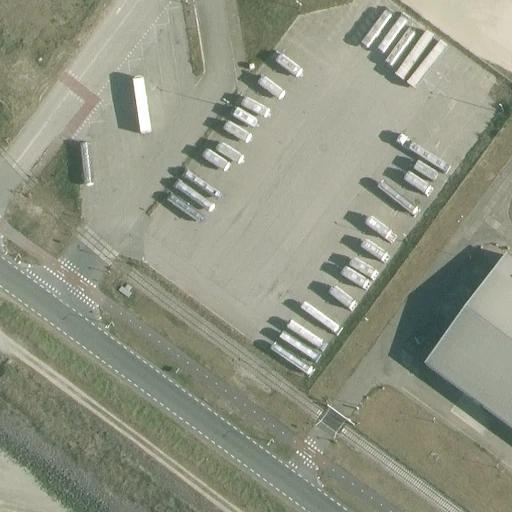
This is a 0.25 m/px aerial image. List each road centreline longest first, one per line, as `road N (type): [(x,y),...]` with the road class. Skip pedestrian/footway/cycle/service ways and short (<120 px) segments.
road 1 (unclassified): [(328,511),(0,272)]
road 2 (unclassified): [(0,187),(138,0)]
